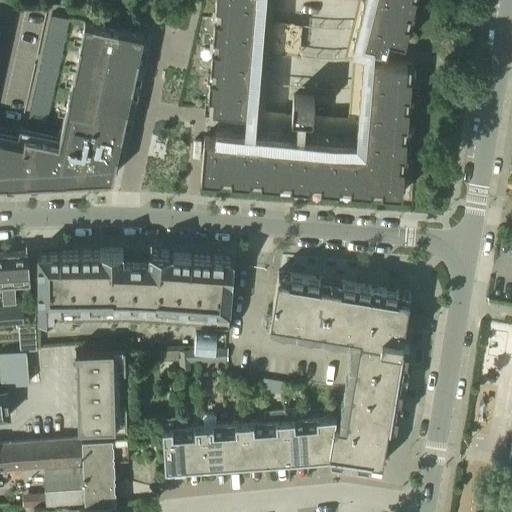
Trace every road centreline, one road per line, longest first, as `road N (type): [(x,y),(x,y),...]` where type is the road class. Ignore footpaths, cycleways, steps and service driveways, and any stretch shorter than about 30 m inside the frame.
road 1 (residential): [(467,247),(193,223),(0,223)]
road 2 (residential): [(423,511),(467,247)]
road 3 (residential): [(467,247),(504,0)]
road 4 (unknown): [(126,221),(163,63)]
